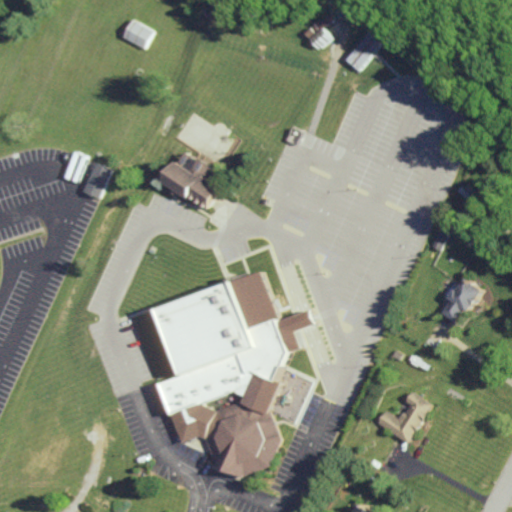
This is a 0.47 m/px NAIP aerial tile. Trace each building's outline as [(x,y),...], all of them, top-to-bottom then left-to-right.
[(338,21),(334,14),(315,24),(319,31),(338,21)] [(386,42),(375,31),(347,60),(358,71),(386,42)] [(210,210),(223,187),(205,178),(212,165),(185,151),(167,183),(174,187),(173,190),(210,210)] [(100,199),(112,170),(96,163),(84,192),(100,199)] [(164,305),(185,376),(165,383),(183,443),(206,436),(216,466),(243,477),(271,468),(282,439),(273,411),(283,385),(282,380),(292,352),(304,348),(299,331),(319,325),(314,311),(281,321),(267,274),(164,305)] [(440,311),(458,324),(482,291),(465,278),(440,311)] [(385,411),(377,425),(411,443),(433,404),(411,392),(406,403),(408,404),(400,419),(385,411)]
